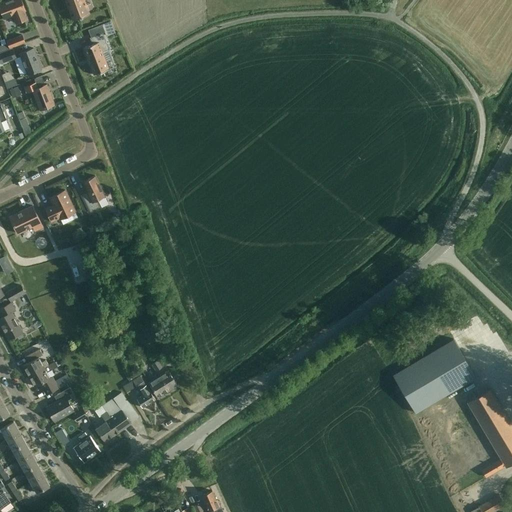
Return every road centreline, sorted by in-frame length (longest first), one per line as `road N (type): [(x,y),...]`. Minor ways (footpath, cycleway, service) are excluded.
road 1 (residential): [(292,365),(182,419),(84,499)]
road 2 (tertiary): [(92,510),(292,365)]
road 3 (tertiary): [(292,365),(440,250)]
road 4 (residential): [(84,499),(0,358)]
road 5 (residential): [(34,0),(88,154)]
road 6 (tertiary): [(440,250),(511,145)]
